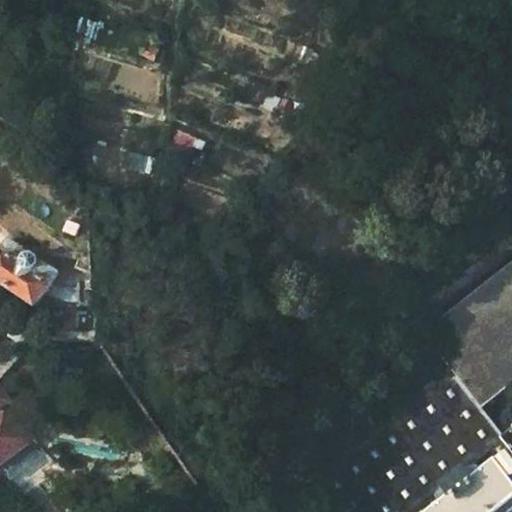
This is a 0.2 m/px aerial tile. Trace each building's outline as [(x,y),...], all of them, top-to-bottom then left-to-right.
[(80,300),(79,286),(68,286),(53,281),(58,272),(43,262),(38,263),(38,257),(31,252),(25,254),(25,249),(7,238),(0,249),(0,284),(35,308),(43,296),(66,301),(80,300)] [(511,263),(422,333),(449,367),(482,409),(511,385),(511,263)] [(94,269),(83,269),(85,299),(95,298),(94,269)] [(481,484),(511,459),(511,446),(510,445),(482,409),(449,367),(311,476),(339,511),(445,511),(457,503),(447,491),(471,472),(481,484)] [(0,384),(0,470),(38,440),(17,415),(10,420),(3,411),(15,401),(0,384)] [(457,503),(445,511),(511,511),(511,459),(481,484),(471,472),(447,491),(457,503)]
